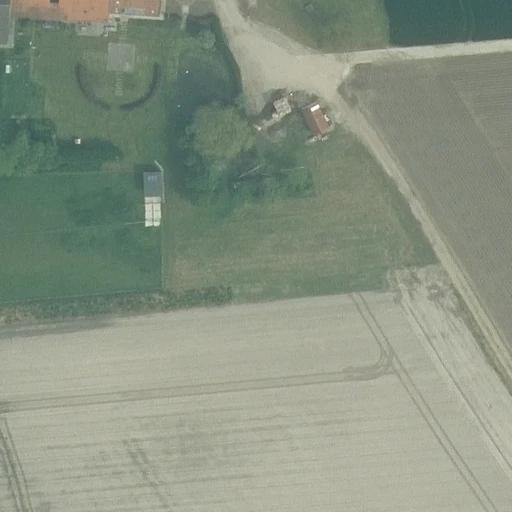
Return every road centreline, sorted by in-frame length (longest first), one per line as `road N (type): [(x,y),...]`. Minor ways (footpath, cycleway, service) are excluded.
road 1 (track): [(511,369),(380,154),(332,97),(323,61)]
road 2 (track): [(511,46),(280,66),(239,40),(224,0)]
